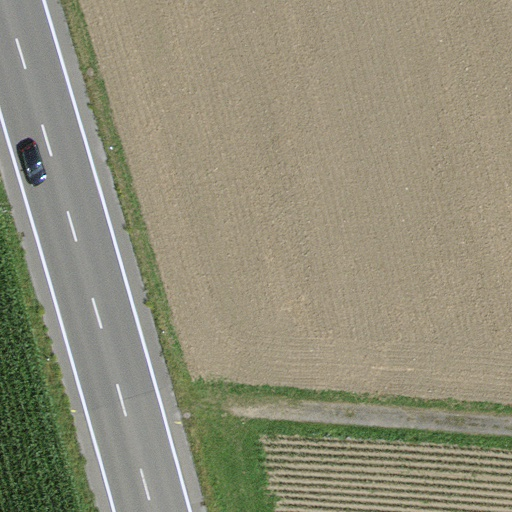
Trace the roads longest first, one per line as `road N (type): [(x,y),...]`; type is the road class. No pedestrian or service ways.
road 1 (primary): [(5,0),(155,511)]
road 2 (track): [(511,426),(220,404)]
